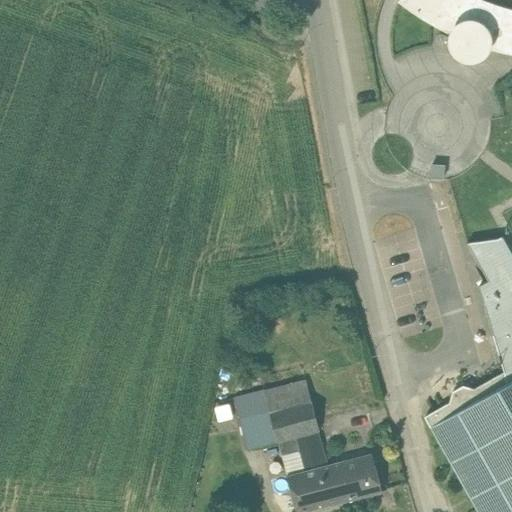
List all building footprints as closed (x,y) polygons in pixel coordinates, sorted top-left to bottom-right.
[(469,0),(399,0),(399,1),(414,12),(427,21),(439,27),(452,34),(451,41),(453,48),(457,54),(464,58),(471,59),(478,58),(484,54),(488,48),(502,52),(511,53),(511,14),(509,14),(492,9),(485,28),(481,24),(477,22),(473,21),(470,21),(468,21),(476,3),(469,0)] [(444,165),(432,164),(431,176),(444,177),(444,165)] [(431,426),(479,511),(511,511),(511,252),(502,236),(498,238),(468,243),(468,242),(467,243),(488,281),(479,286),(497,349),(502,351),(503,354),(500,358),(502,363),(507,366),(508,369),(474,388),(463,385),(453,391),(450,402),(425,416),(431,426)] [(265,390),(234,398),(247,449),(278,441),(271,412),(265,390)] [(312,401),(271,412),(278,441),(297,436),(318,431),(320,431),(312,401)] [(318,431),(297,436),(301,450),(306,470),(328,465),(318,431)] [(297,436),(278,441),(282,455),(301,450),(297,436)] [(306,470),(287,475),(296,511),(303,511),(382,491),(372,453),(328,465),(306,470)]
